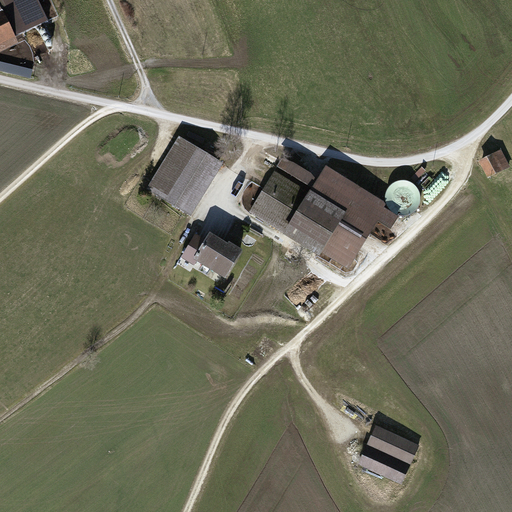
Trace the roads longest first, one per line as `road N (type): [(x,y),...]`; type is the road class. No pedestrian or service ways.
road 1 (residential): [(0,78),(389,162),(458,144),(511,100)]
road 2 (track): [(458,144),(463,162),(448,195),(291,345),(349,437)]
road 3 (track): [(291,345),(238,400),(187,511)]
road 4 (track): [(118,105),(88,121),(0,199)]
